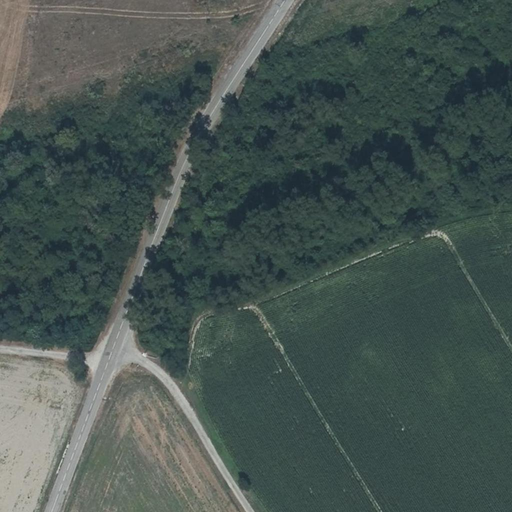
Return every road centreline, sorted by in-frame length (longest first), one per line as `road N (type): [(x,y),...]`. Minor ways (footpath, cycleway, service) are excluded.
road 1 (unclassified): [(100,358),(213,111),(288,0)]
road 2 (unclassified): [(100,358),(134,356),(171,386),(252,511)]
road 3 (unclassified): [(51,511),(100,358)]
